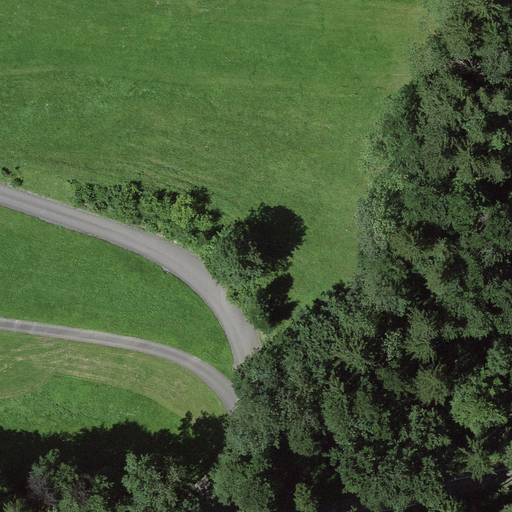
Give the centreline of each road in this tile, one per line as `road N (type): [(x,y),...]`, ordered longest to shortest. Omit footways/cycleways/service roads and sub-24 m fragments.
road 1 (track): [(265,511),(253,427),(255,363),(205,275),(0,191)]
road 2 (track): [(0,324),(174,354),(221,385),(253,427)]
road 3 (residential): [(511,475),(284,511)]
